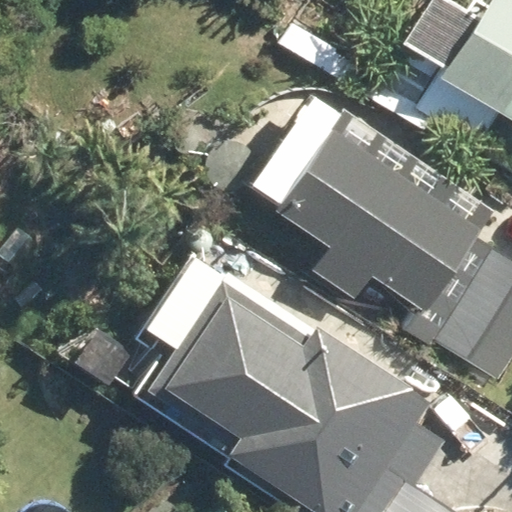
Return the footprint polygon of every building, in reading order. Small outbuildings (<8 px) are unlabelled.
[(511,0),(481,0),(439,72),(511,115),(511,0)] [(437,72),(403,50),(387,74),(421,97),(437,72)] [(122,71),(92,99),(118,127),(148,101),(122,71)] [(417,306),(414,312),(440,328),(432,340),(495,380),(511,352),(511,261),(469,234),(490,201),(333,102),(268,206),(323,241),(308,264),(353,293),(365,272),(417,306)] [(224,449),(319,511),(456,511),(414,485),(445,438),(414,418),(429,396),(309,316),(300,329),(215,274),(143,384),(229,440),(224,449)]
